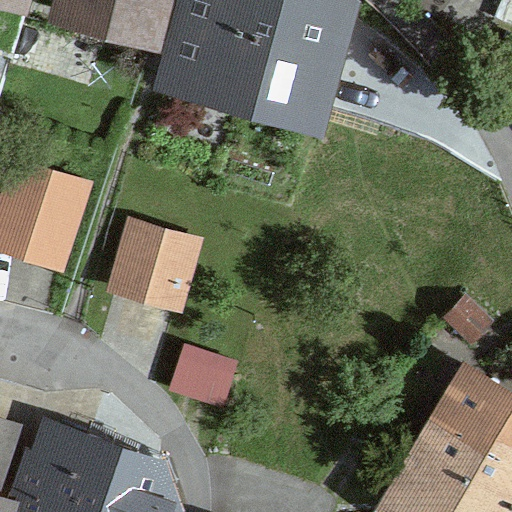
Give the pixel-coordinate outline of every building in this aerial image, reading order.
[(71,0),(70,5),(155,29),(163,0),(71,0)] [(185,0),(168,64),(240,84),(263,0),(185,0)] [(341,0),(263,0),(240,84),(311,104),(341,0)] [(16,167),(0,214),(0,234),(59,255),(81,189),(16,167)] [(133,224),(116,283),(175,299),(192,241),(133,224)] [(465,297),(447,316),(465,332),(483,314),(465,297)] [(511,403),(462,374),(388,496),(414,511),(501,511),(511,494),(511,403)] [(0,418),(0,471),(16,424),(0,418)] [(28,490),(20,511),(67,511),(87,437),(52,425),(42,455),(30,451),(18,486),(28,490)] [(177,511),(179,509),(158,463),(87,437),(67,511),(177,511)] [(511,511),(511,494),(501,511),(511,511)]
